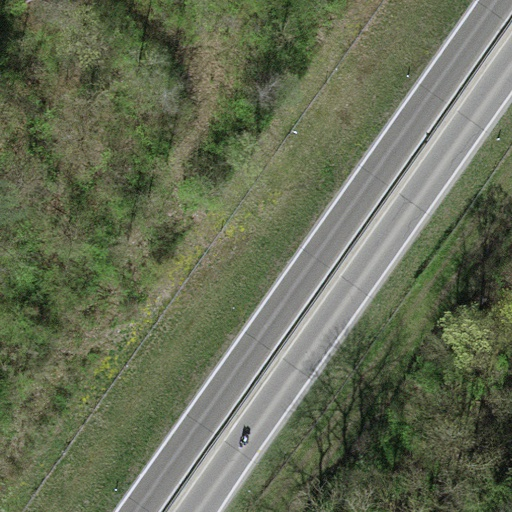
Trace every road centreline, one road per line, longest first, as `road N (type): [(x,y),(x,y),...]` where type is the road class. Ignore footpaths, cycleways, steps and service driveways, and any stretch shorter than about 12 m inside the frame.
road 1 (trunk): [(500,0),(140,511)]
road 2 (trunk): [(193,511),(511,58)]
road 3 (track): [(281,511),(511,185)]
